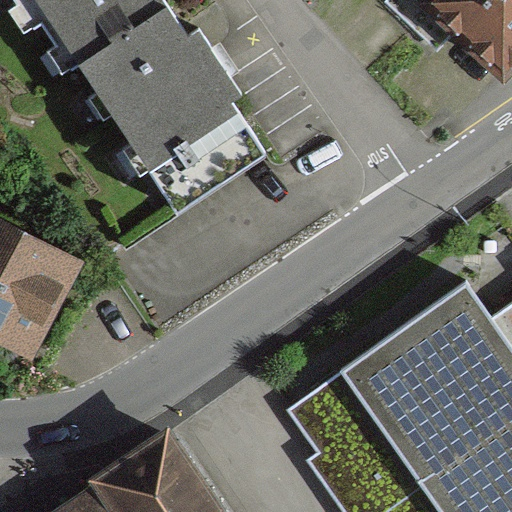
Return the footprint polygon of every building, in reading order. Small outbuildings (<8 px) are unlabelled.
[(92,90),(182,35),(160,0),(16,0),(19,4),(10,10),(24,34),(44,22),(60,47),(48,54),(60,74),(77,64),(92,90)] [(511,56),(511,0),(422,0),(498,72),(511,56)] [(182,35),(92,90),(95,94),(89,97),(102,118),(110,114),(129,145),(122,149),(139,176),(149,169),(176,214),(265,160),(231,103),(241,97),(232,83),(198,26),(182,35)] [(19,153),(0,167),(0,177),(26,211),(49,193),(19,153)] [(78,263),(0,224),(0,337),(32,353),(41,336),(78,263)] [(511,511),(511,349),(491,320),(466,286),(291,410),(319,450),(305,459),(343,511),(511,511)] [(511,304),(491,320),(511,349),(511,304)] [(215,511),(167,438),(51,511),(215,511)]
